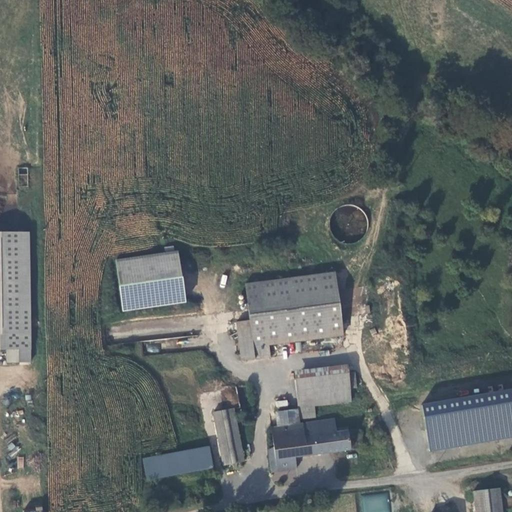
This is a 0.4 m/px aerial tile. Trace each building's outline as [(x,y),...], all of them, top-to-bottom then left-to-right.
[(29,233),(0,233),(0,351),(5,351),(6,364),(30,364),(29,233)] [(164,254),(115,261),(119,287),(121,312),(185,304),(182,279),(178,252),(174,252),(164,254)] [(334,272),(244,284),(249,320),(235,322),(240,361),(270,357),(268,343),(342,334),(334,272)] [(350,390),(357,389),(355,373),(349,374),(348,366),(294,372),(298,410),(299,424),(317,421),(315,408),(351,403),(350,390)] [(429,449),(511,439),(511,390),(423,401),(429,449)] [(286,399),(275,402),(277,410),(288,408),(286,399)] [(234,409),(213,413),(222,466),(244,462),(234,409)] [(299,424),(298,410),(275,413),(276,428),(270,428),(273,449),(267,451),(270,474),(297,471),(296,458),(351,452),(348,432),(337,433),(334,419),(317,421),(299,424)] [(213,470),(209,447),(143,460),(146,482),(213,470)] [(476,511),(503,511),(501,489),(474,493),(476,511)]
